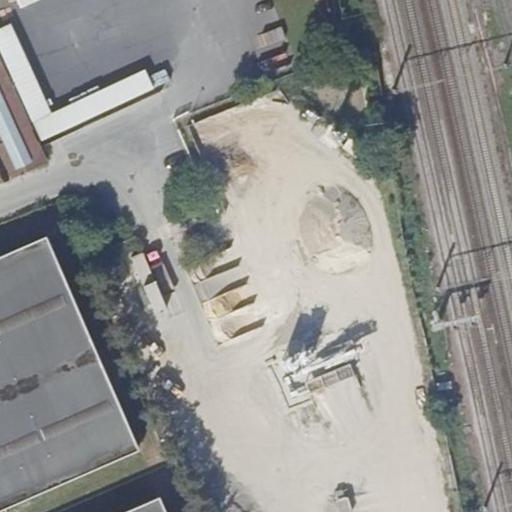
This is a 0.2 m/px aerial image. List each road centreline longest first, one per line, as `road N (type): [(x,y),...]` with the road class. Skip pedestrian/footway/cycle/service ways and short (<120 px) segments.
road 1 (unknown): [(116,148),(148,203),(188,336),(275,454),(287,511)]
road 2 (unknown): [(116,148),(196,76),(209,52),(216,0)]
road 3 (unknown): [(0,203),(116,148)]
